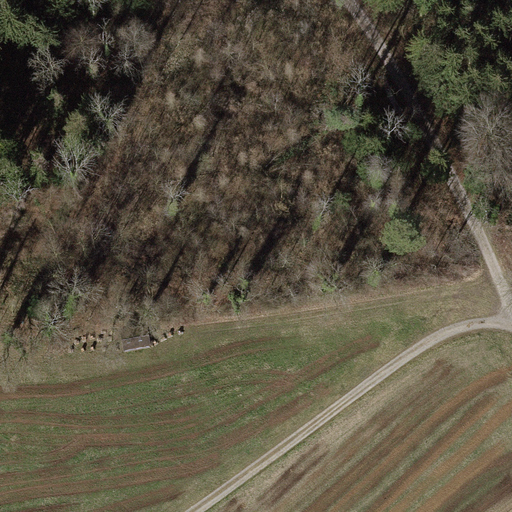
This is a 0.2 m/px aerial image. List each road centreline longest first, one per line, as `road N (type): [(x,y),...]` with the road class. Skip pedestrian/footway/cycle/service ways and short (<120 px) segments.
road 1 (track): [(191,511),(418,347),(465,325),(511,327)]
road 2 (track): [(511,296),(377,32),(347,0)]
